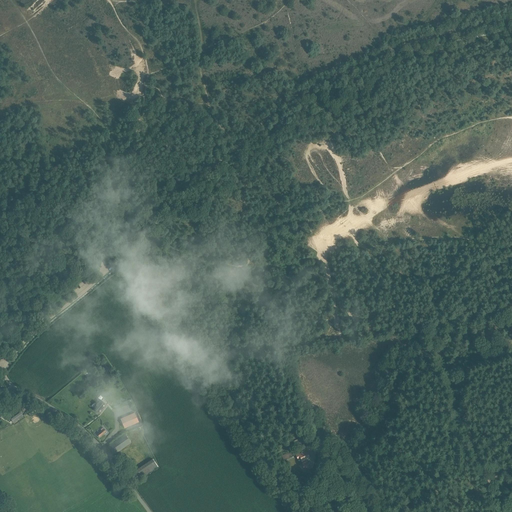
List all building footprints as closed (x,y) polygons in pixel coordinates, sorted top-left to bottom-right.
[(114,408),(128,402),(126,396),(111,402),(114,408)] [(106,405),(100,400),(94,408),(94,409),(94,410),(95,411),(97,411),(100,413),(106,405)] [(17,408),(7,414),(12,422),(22,414),(17,408)] [(135,413),(120,419),(124,429),(139,422),(135,413)] [(97,434),(99,437),(106,432),(103,428),(101,430),(102,431),(97,434)] [(125,435),(108,446),(113,453),(119,448),(121,450),(130,443),(125,435)] [(306,460),(310,458),(307,451),(299,454),(299,453),(295,454),(296,456),(297,459),(300,458),(303,464),(302,465),(304,469),(309,466),(308,462),(307,462),(306,460)] [(296,456),(295,454),(294,452),(292,453),(292,452),(284,455),(285,460),(296,456)] [(158,467),(153,459),(130,474),(135,482),(158,467)]
